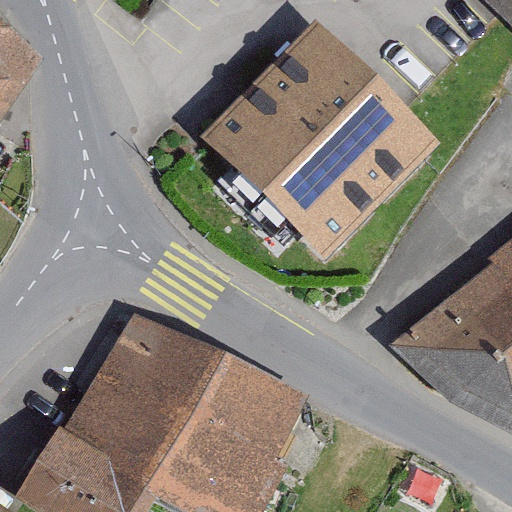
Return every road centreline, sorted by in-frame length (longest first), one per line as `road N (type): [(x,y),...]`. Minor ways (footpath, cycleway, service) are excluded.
road 1 (tertiary): [(511,477),(90,224)]
road 2 (tertiary): [(90,224),(74,99),(31,0)]
road 3 (tertiary): [(90,224),(0,337)]
